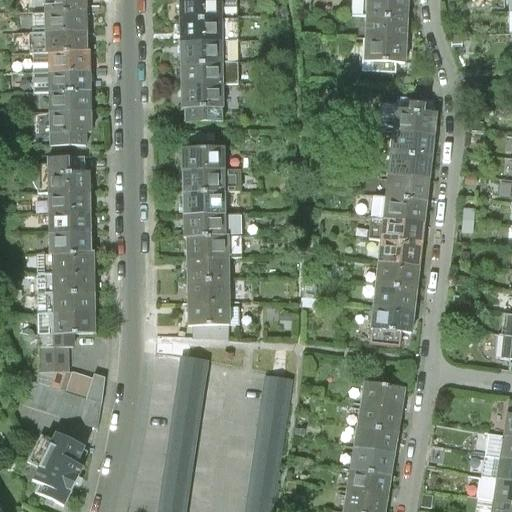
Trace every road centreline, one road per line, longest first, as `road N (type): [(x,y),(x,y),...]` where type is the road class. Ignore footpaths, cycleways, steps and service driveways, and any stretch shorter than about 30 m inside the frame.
road 1 (residential): [(130,0),(134,342),(105,511)]
road 2 (residential): [(429,372),(456,126),(430,0)]
road 3 (residential): [(406,511),(429,372)]
